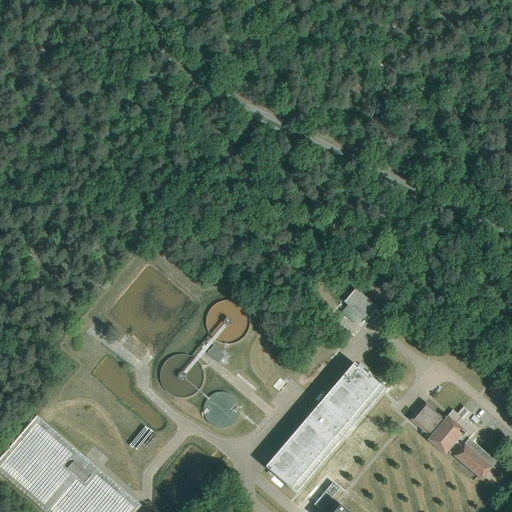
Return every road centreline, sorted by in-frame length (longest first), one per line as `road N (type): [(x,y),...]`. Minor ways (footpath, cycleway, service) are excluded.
road 1 (track): [(511,234),(197,82),(136,0)]
road 2 (unknown): [(230,34),(238,42),(318,44),(378,30),(380,55),(419,114),(461,139),(511,152)]
